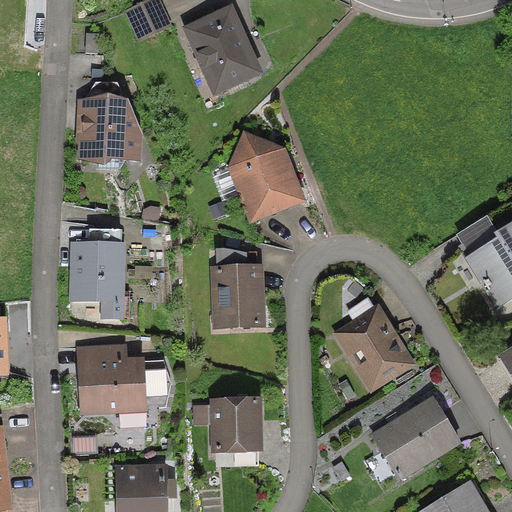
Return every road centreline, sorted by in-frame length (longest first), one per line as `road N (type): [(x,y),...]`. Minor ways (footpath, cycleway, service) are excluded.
road 1 (residential): [(288,511),(305,440),(299,293),(317,261),(339,249),(367,253),(394,272),(511,456)]
road 2 (residential): [(61,0),(45,299),(57,511)]
